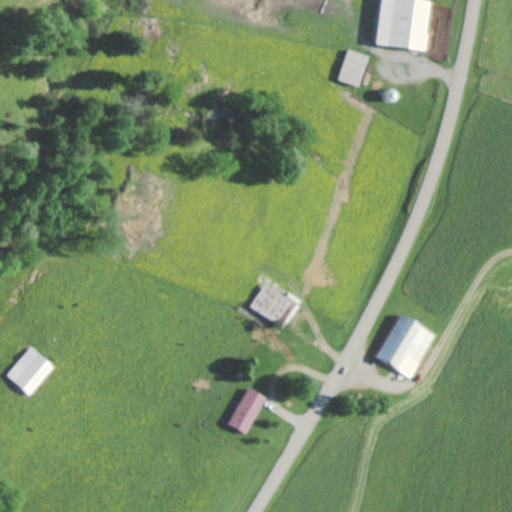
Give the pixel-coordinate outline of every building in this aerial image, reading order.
[(429,50),(435,1),(426,0),(386,0),(381,44),(429,50)] [(373,56),(352,49),(342,80),(363,87),(373,56)] [(302,301),(289,293),(286,297),(264,283),(250,306),(284,328),(302,301)] [(379,358),(414,377),(438,333),(402,314),(379,358)] [(57,365),(32,346),(9,376),(34,395),(57,365)] [(246,434),(265,397),(248,387),(229,424),(246,434)]
